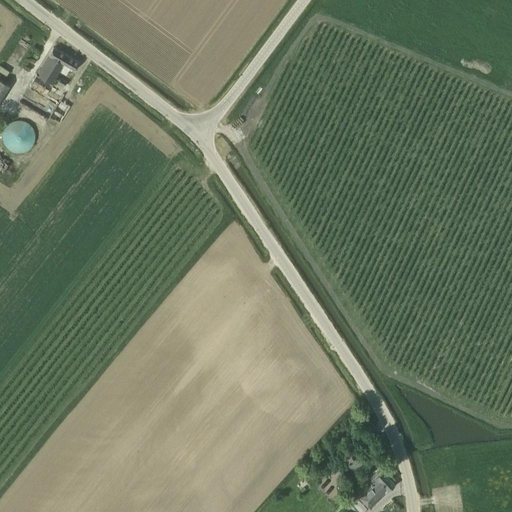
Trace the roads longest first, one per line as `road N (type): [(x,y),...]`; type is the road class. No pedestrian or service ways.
road 1 (unclassified): [(414,511),(390,424),(200,141)]
road 2 (unclassified): [(200,141),(22,0)]
road 3 (unclassified): [(304,0),(200,141)]
